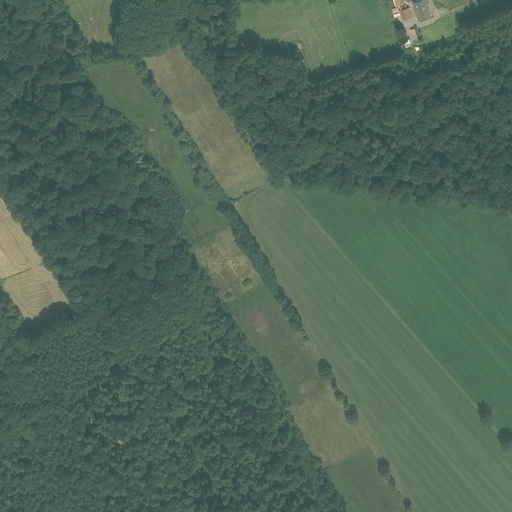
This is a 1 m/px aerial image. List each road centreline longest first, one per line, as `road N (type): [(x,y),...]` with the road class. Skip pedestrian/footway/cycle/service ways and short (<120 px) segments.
road 1 (track): [(252,147),(511,67)]
road 2 (track): [(31,0),(69,60),(121,50)]
